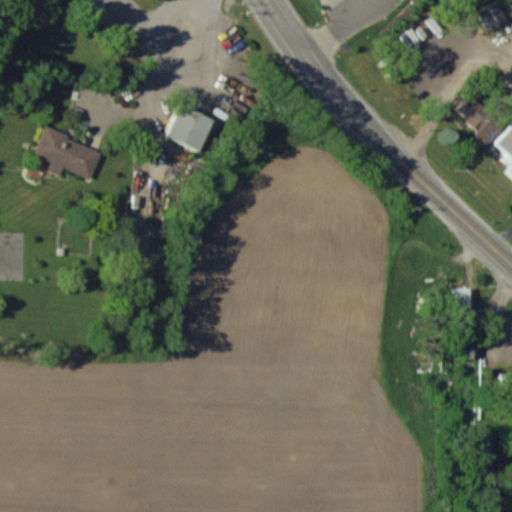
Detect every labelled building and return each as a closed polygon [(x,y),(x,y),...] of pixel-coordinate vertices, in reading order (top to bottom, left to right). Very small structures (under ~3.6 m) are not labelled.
[(485,30),(505,21),(495,0),(476,10),(485,30)] [(483,147),(502,123),(467,93),(453,109),(476,129),(470,136),(483,147)] [(194,150),(209,118),(177,104),(163,135),(194,150)] [(491,142),(504,154),(499,158),(508,167),(504,171),(511,178),(511,126),(509,124),(491,142)] [(88,178),(99,148),(41,127),(31,154),(49,160),(46,170),(57,174),(60,167),(88,178)] [(466,287),(451,287),(452,314),(466,314),(466,287)]
